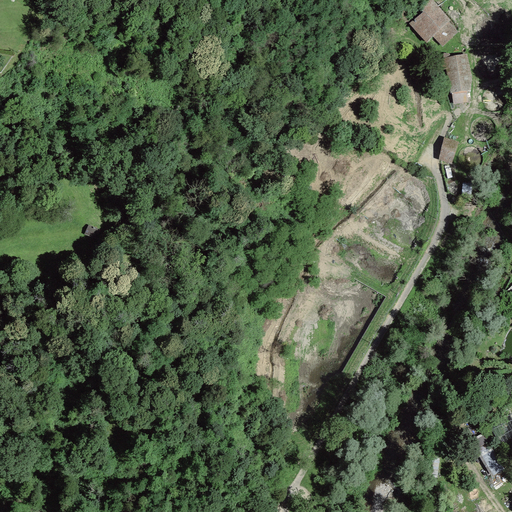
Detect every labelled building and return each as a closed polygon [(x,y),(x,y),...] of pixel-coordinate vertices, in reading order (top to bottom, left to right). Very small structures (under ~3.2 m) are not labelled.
[(408,24),(426,43),(432,37),(442,47),(457,32),(449,22),(450,21),(432,0),(428,0),(419,8),(422,12),(408,24)] [(403,8),(394,13),(401,25),(403,24),(410,20),(403,8)] [(445,69),(450,93),(451,93),(453,104),(468,102),(466,91),(470,91),(471,77),(466,54),(440,59),(442,70),(445,69)] [(446,140),(438,161),(452,166),(459,144),(446,140)] [(483,436),(471,442),(492,481),(503,476),(483,436)]
